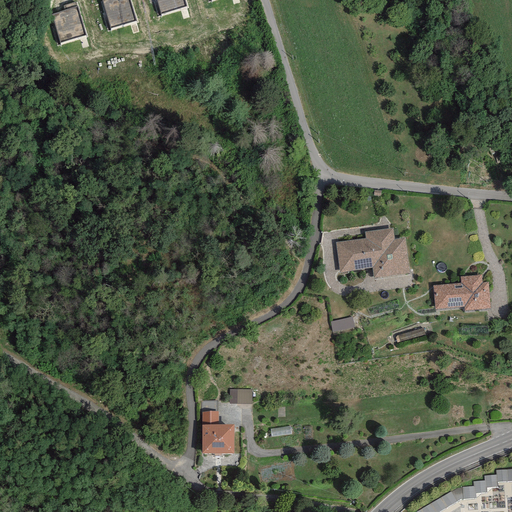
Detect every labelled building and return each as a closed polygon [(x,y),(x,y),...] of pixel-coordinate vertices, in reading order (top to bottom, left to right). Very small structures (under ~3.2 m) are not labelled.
[(129,0),(101,0),(110,29),(136,21),(129,0)] [(155,0),(160,14),(187,7),(184,0),(155,0)] [(51,13),(60,44),(86,36),(76,1),(62,5),(64,10),(51,13)] [(381,275),(383,285),(419,280),(414,244),(402,246),(401,235),(373,239),(374,245),(341,250),(346,281),(381,275)] [(442,288),(444,318),(498,314),(495,285),(490,286),(489,277),(467,278),(468,286),(442,288)] [(331,330),(354,328),(352,317),(330,320),(331,330)] [(229,388),(229,403),(251,403),(252,388),(229,388)] [(201,411),(217,410),(217,400),(200,401),(201,411)] [(202,427),(201,461),(234,462),(235,428),(202,427)] [(463,486),(410,511),(438,511),(466,498),(470,498),(481,493),(479,493),(491,487),(492,487),(502,482),(511,481),(511,468),(500,470),(491,474),(483,475),(484,480),(479,480),(467,486),(463,486)]
